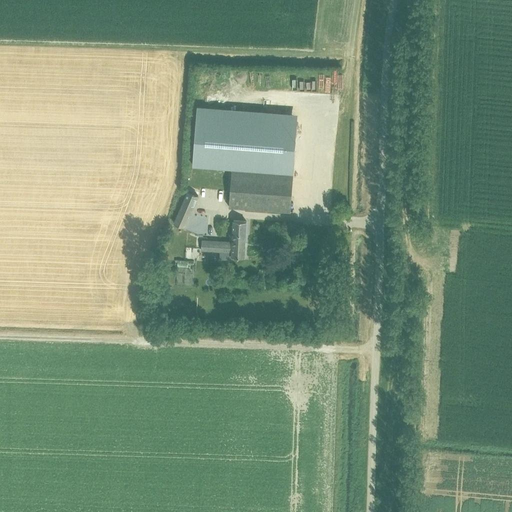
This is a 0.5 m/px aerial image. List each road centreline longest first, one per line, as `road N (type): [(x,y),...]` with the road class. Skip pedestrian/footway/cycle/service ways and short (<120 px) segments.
road 1 (unclassified): [(369,511),(392,0)]
road 2 (track): [(371,475),(383,440),(395,305),(415,261),(402,184),(407,0)]
